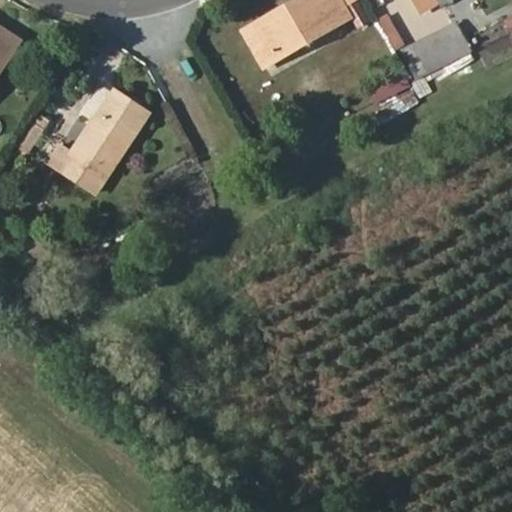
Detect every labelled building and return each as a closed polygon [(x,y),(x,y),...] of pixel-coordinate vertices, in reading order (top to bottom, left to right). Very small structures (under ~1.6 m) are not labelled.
[(294,0),(292,1),(291,14),(260,32),(276,61),(371,7),(366,0),(294,0)] [(415,0),(420,10),(439,0),(415,0)] [(292,1),(253,23),(260,32),(291,14),(292,1)] [(439,24),(401,43),(417,78),(457,57),(439,24)] [(0,45),(18,58),(26,46),(0,27),(0,45)] [(0,83),(18,58),(0,45),(0,83)] [(83,110),(97,119),(76,148),(61,169),(96,192),(151,112),(111,83),(99,86),(83,110)] [(43,157),(61,169),(76,148),(58,135),(43,157)]
